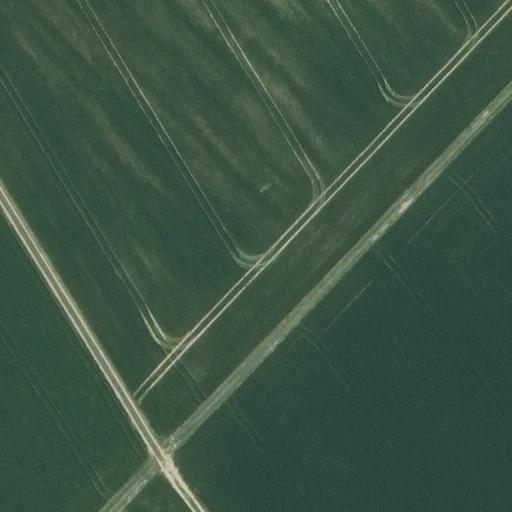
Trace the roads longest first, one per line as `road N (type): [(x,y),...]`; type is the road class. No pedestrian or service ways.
road 1 (track): [(162,458),(511,91)]
road 2 (track): [(0,194),(201,511)]
